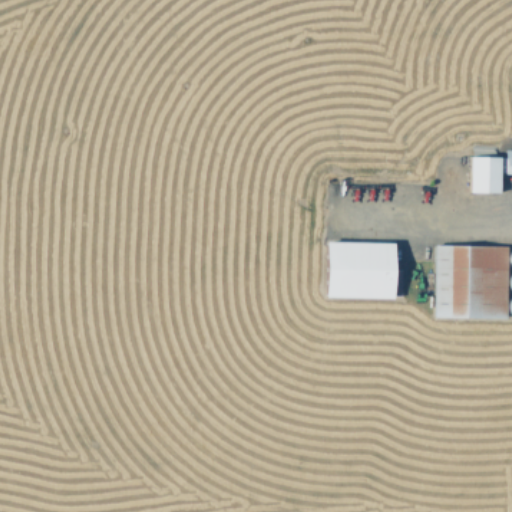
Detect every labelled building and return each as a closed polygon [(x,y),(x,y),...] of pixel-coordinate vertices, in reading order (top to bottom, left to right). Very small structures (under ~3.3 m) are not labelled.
[(511,173),(500,173),(501,150),(511,150),(511,173)] [(464,156),(494,157),(493,193),(463,193),(464,156)] [(323,241),(390,243),(389,269),(398,270),(397,296),(388,295),(388,298),(321,296),(323,241)] [(430,244),(502,247),(499,319),(427,316),(430,244)] [(511,294),(509,294),(505,291),(502,286),(502,280),(505,275),(509,272),(511,271),(511,294)] [(511,319),(509,319),(504,316),(502,311),(502,305),(504,300),(508,297),(511,296),(511,319)]
